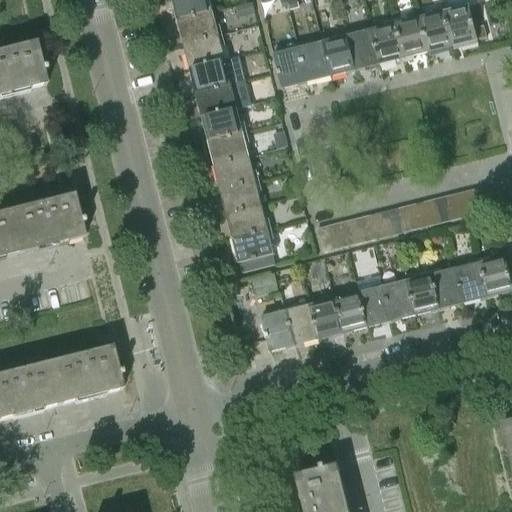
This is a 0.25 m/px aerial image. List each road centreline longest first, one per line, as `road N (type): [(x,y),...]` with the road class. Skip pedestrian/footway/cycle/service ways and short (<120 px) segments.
road 1 (residential): [(187,416),(88,0)]
road 2 (residential): [(511,194),(505,167),(321,212),(298,119)]
road 3 (residential): [(341,378),(511,335)]
road 4 (residential): [(187,416),(341,378)]
road 5 (residential): [(43,452),(187,416)]
road 6 (residential): [(374,511),(341,378)]
